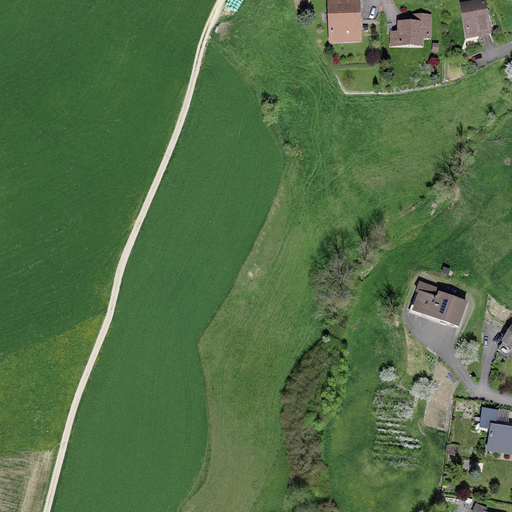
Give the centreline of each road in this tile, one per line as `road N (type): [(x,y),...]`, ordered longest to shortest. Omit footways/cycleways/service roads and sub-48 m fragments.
road 1 (track): [(45,511),(119,268),(186,109),(221,0)]
road 2 (residential): [(511,399),(477,393),(420,328)]
